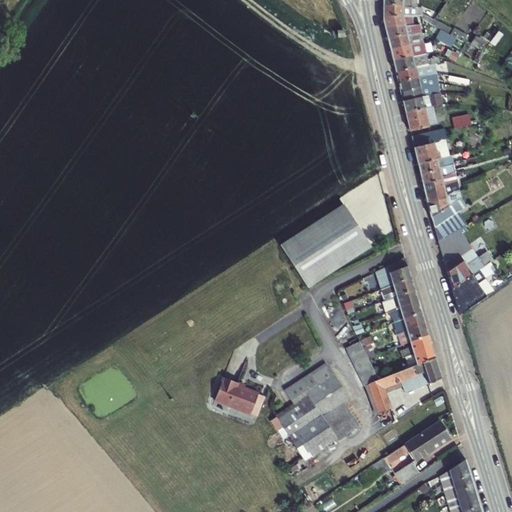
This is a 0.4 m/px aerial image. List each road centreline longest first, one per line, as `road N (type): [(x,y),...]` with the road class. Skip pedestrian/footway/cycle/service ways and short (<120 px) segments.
road 1 (secondary): [(499,511),(411,216),(358,0)]
road 2 (track): [(373,65),(322,52),(247,0)]
